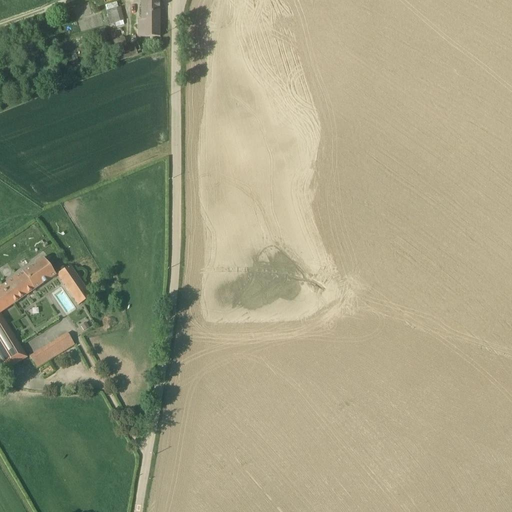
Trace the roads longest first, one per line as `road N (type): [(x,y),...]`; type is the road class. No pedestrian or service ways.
road 1 (unclassified): [(138,511),(173,284),(179,0)]
road 2 (track): [(147,456),(75,337)]
